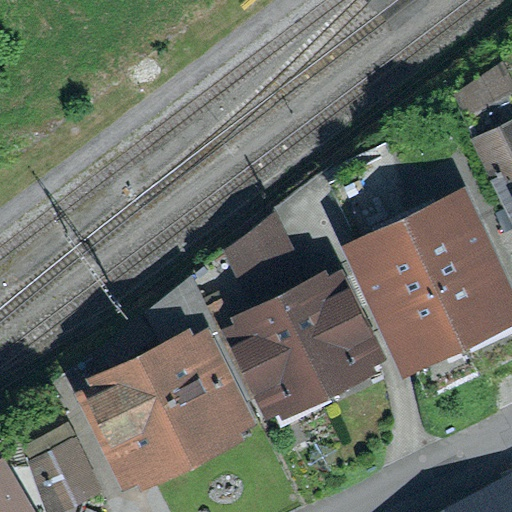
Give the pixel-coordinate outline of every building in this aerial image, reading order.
[(511,89),(472,110),(511,191),(511,89)] [(507,306),(427,134),(377,157),(457,329),(507,306)] [(327,180),(407,353),(457,329),(377,157),(327,180)] [(229,249),(251,293),(297,271),(272,217),(229,249)] [(374,350),(338,276),(218,337),(248,398),(261,390),(268,403),(374,350)] [(241,415),(236,405),(248,398),(218,337),(189,279),(152,310),(171,351),(88,392),(127,472),(241,415)] [(67,511),(91,502),(67,449),(24,468),(43,511),(67,511)] [(511,511),(511,489),(511,487),(460,511),(511,511)] [(0,511),(12,511),(3,496),(0,498),(0,511)]
